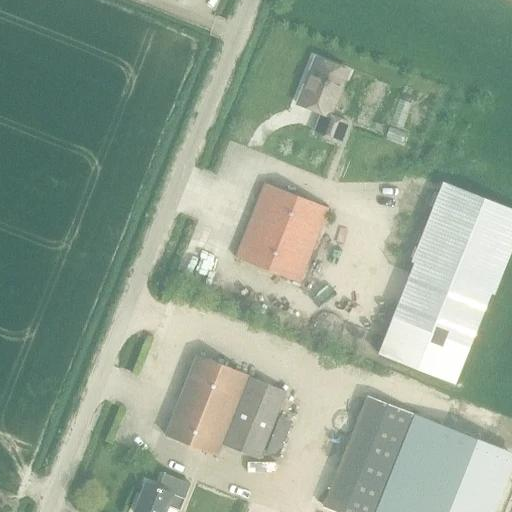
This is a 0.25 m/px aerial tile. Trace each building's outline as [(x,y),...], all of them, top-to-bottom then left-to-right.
[(348,72),(315,58),(297,104),(322,114),(314,133),(340,144),(349,123),(331,116),(348,72)] [(405,129),(410,118),(395,111),(390,122),(405,129)] [(265,183),(236,258),(299,283),(329,208),(265,183)] [(511,214),(444,188),(392,320),(378,354),(455,384),(468,350),(511,239),(511,214)] [(260,459),(287,392),(198,356),(167,436),(218,456),(223,444),(260,459)] [(370,396),(324,510),(330,511),(375,511),(415,413),(370,396)] [(511,457),(437,425),(401,511),(493,511),(511,465),(511,457)] [(180,511),(181,511),(186,501),(147,485),(135,511),(164,511),(167,506),(180,511)]
